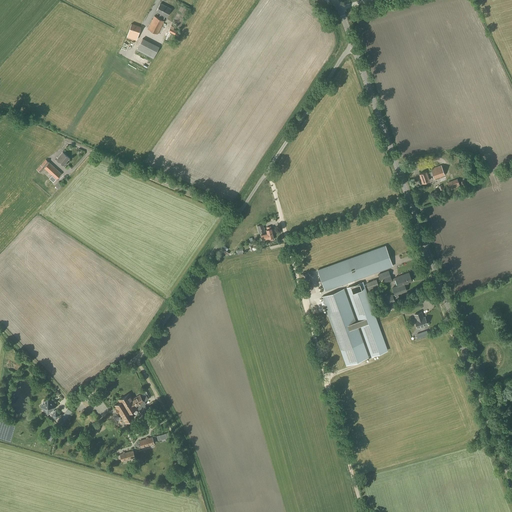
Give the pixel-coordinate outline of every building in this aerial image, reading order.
[(167,17),(171,9),(160,3),(156,11),(160,14),(158,18),(154,16),(147,29),(157,34),(164,21),(163,20),(165,16),(167,17)] [(136,40),(141,27),(131,23),(126,37),(136,40)] [(178,37),(180,32),(173,29),(174,27),(171,26),(168,32),(178,37)] [(153,59),(159,47),(143,38),(136,50),(153,59)] [(63,166),(68,160),(70,158),(63,152),(56,160),(63,166)] [(54,181),(56,179),(61,173),(47,160),(46,159),(44,160),(36,169),(40,172),(40,173),(44,168),(52,175),(49,178),(53,182),(54,181)] [(452,166),(454,173),(463,170),(460,159),(452,161),(454,166),(452,166)] [(445,175),(441,165),(430,169),(431,171),(427,173),(426,171),(419,174),(422,183),(429,180),(428,177),(433,175),(434,179),(445,175)] [(376,221),(309,245),(318,270),(325,290),(392,266),(385,246),(376,221)] [(258,234),(265,232),(263,224),(256,226),(258,234)] [(271,229),(271,228),(270,226),(266,227),(267,229),(266,230),(267,233),(261,235),(262,240),(268,238),(269,241),(274,240),(272,233),(274,233),(273,229),(271,229)] [(229,253),(227,251),(228,249),(224,246),(220,250),(221,251),(220,253),(220,252),(217,256),(221,258),(222,257),(224,258),(226,254),(228,255),(229,253)] [(389,271),(378,274),(380,280),(383,279),(385,284),(392,281),(396,280),(395,281),(396,284),(397,284),(398,286),(392,288),(395,294),(393,295),(392,294),(385,297),(387,305),(395,302),(394,299),(399,297),(398,294),(407,291),(404,285),(408,284),(408,282),(412,281),(409,273),(395,278),(392,279),(389,271)] [(369,292),(379,288),(376,279),(366,283),(369,292)] [(323,301),(321,302),(322,305),(325,304),(347,365),(368,424),(390,416),(369,357),(358,326),(360,326),(371,357),(392,415),(409,409),(388,351),(363,282),(346,288),(358,321),(356,321),(344,289),(322,297),(323,301)] [(423,318),(422,316),(423,316),(421,312),(415,315),(417,320),(415,321),(417,328),(427,324),(425,317),(423,318)] [(148,399),(145,393),(141,396),(140,395),(133,400),(129,394),(118,400),(120,402),(114,405),(116,408),(115,409),(118,414),(119,413),(125,423),(135,418),(131,411),(137,408),(145,420),(148,426),(155,421),(152,416),(151,415),(153,414),(149,406),(147,408),(145,405),(146,404),(144,402),(148,399)] [(56,407),(48,398),(45,401),(45,400),(43,400),(43,401),(42,402),(42,403),(42,404),(39,406),(48,415),(56,407)] [(56,420),(61,415),(56,410),(51,414),(56,420)] [(122,461),(126,460),(124,452),(123,452),(123,453),(120,454),(117,455),(118,458),(121,457),(122,461)]
